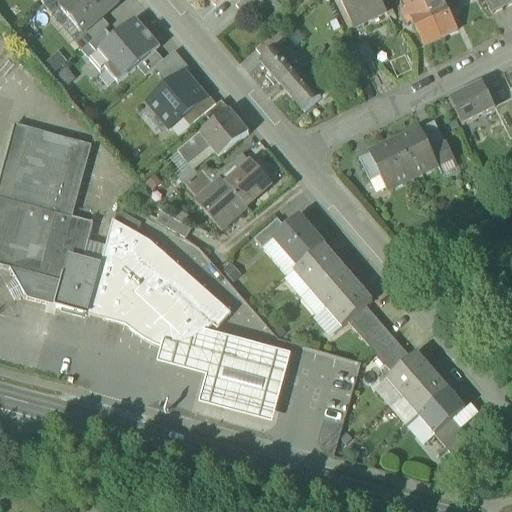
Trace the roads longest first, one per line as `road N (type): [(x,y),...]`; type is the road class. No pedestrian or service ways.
road 1 (secondary): [(419,511),(0,397)]
road 2 (residential): [(511,406),(296,156)]
road 3 (residential): [(511,48),(296,156)]
road 4 (residential): [(296,156),(160,0)]
